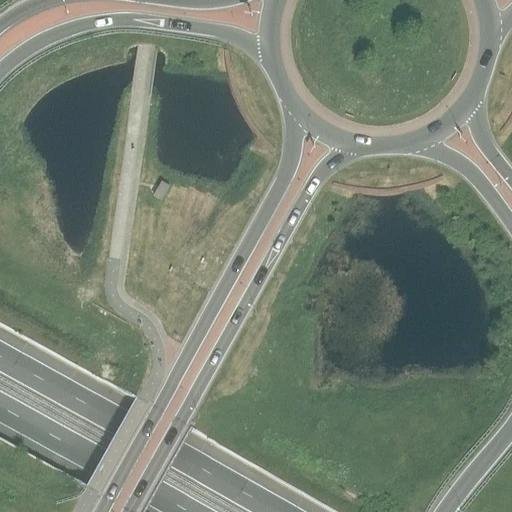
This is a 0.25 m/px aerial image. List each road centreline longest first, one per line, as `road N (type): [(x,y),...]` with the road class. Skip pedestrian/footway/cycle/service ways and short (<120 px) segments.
road 1 (primary): [(274,180),(102,511)]
road 2 (primary): [(130,511),(312,211)]
road 3 (motorway): [(273,511),(0,360)]
road 4 (motorway): [(0,73),(29,48),(84,26),(131,19),(217,33)]
road 5 (motorway): [(0,410),(185,511)]
road 6 (motorway): [(217,33),(269,116),(274,180)]
road 7 (motorway): [(424,121),(511,229)]
